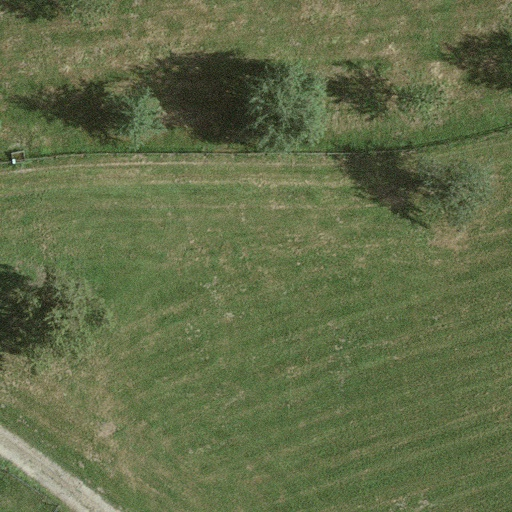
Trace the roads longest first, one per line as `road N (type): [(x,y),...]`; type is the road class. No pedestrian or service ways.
road 1 (track): [(511,156),(393,174),(148,175),(0,189)]
road 2 (track): [(0,432),(103,511)]
